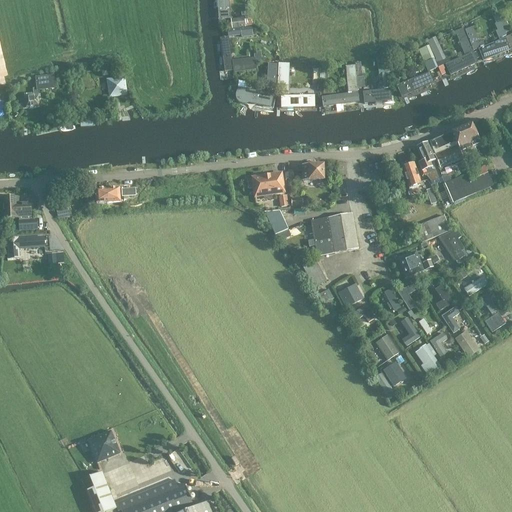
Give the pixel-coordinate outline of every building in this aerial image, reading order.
[(229,0),(217,0),(218,21),(231,20),(229,0)] [(506,37),(497,16),(493,18),(496,25),(495,25),(498,31),(496,32),(499,40),(506,37)] [(232,29),(239,29),(245,28),(244,19),(231,20),(232,29)] [(506,34),(510,32),(504,20),(500,22),(506,34)] [(252,28),(227,31),(228,38),(235,37),(235,38),(244,37),(244,38),(253,37),(252,28)] [(473,28),(466,31),(474,52),(482,48),(486,47),(484,42),(480,44),(473,28)] [(472,49),(465,30),(464,29),(455,32),(458,39),(460,37),(466,55),(472,52),(472,49)] [(220,40),(224,72),(234,71),(229,38),(220,40)] [(446,61),(435,38),(427,42),(436,61),(435,61),(436,65),(437,65),(439,69),(451,63),(449,59),(446,61)] [(510,51),(506,40),(479,51),(483,62),(510,51)] [(429,47),(419,51),(424,65),(429,62),(433,72),(430,73),(432,77),(438,74),(434,64),(433,64),(432,61),(434,60),(429,47)] [(478,64),(473,53),(445,66),(450,77),(478,64)] [(256,71),(255,62),(255,58),(233,61),(235,73),(256,71)] [(390,74),(387,58),(376,60),(379,75),(378,75),(379,86),(377,86),(377,90),(391,88),(389,74),(390,74)] [(285,69),(287,69),(287,67),(287,63),(280,63),(277,63),(277,72),(277,85),(286,85),(285,69)] [(355,67),(357,89),(364,89),(363,78),(362,78),(361,64),(355,64),(355,66),(355,67)] [(396,64),(389,65),(392,77),(399,75),(396,64)] [(276,88),(276,72),(276,65),(268,65),(267,88),(276,88)] [(355,66),(345,67),(348,94),(358,94),(357,89),(355,67),(355,66)] [(429,73),(396,88),(401,99),(434,85),(429,73)] [(21,110),(40,108),(37,91),(56,88),(54,75),(36,78),(37,89),(32,90),(33,94),(24,95),(25,99),(19,101),(21,110)] [(109,99),(127,97),(125,78),(106,80),(109,99)] [(271,110),(274,96),(240,89),(238,91),(236,93),(235,97),(236,100),(238,103),(240,105),(245,106),(248,105),(271,110)] [(392,102),(391,91),(363,94),(364,105),(392,102)] [(358,104),(357,94),(322,99),(323,109),(358,104)] [(315,97),(281,98),(281,109),(315,109),(315,97)] [(452,133),(463,159),(463,160),(477,154),(475,149),(481,146),(472,125),(452,133)] [(432,148),(435,156),(440,169),(463,159),(452,133),(429,143),(432,148)] [(432,148),(430,149),(427,144),(417,148),(423,163),(419,164),(423,174),(425,176),(426,175),(432,182),(439,179),(433,162),(435,161),(433,157),(435,156),(432,148)] [(468,175),(445,185),(453,204),(493,187),(488,174),(486,170),(483,163),(466,171),(468,175)] [(419,179),(414,164),(402,168),(410,191),(421,187),(419,179)] [(303,182),(325,181),(324,165),(302,166),(303,182)] [(281,175),(253,179),(255,198),(284,193),(281,175)] [(108,189),(109,204),(121,204),(120,188),(108,189)] [(108,189),(96,190),(96,192),(88,192),(89,205),(97,204),(97,205),(109,204),(108,189)] [(136,189),(122,190),(122,198),(136,197),(136,189)] [(432,189),(426,191),(431,206),(437,204),(432,189)] [(288,197),(280,198),(282,208),(289,207),(288,197)] [(18,205),(17,198),(2,199),(3,220),(19,219),(18,218),(31,218),(30,204),(18,205)] [(58,218),(69,216),(67,208),(57,210),(58,218)] [(276,236),(279,235),(289,231),(280,211),(265,212),(276,236)] [(318,258),(359,250),(352,215),(311,222),(318,258)] [(422,244),(451,232),(444,216),(415,228),(422,244)] [(19,232),(39,231),(38,222),(30,222),(18,223),(19,232)] [(289,232),(279,236),(282,242),(292,237),(289,232)] [(457,232),(438,239),(454,263),(455,262),(459,267),(469,260),(463,251),(465,250),(458,241),(461,238),(457,233),(457,232)] [(41,247),(40,238),(14,240),(14,239),(4,240),(7,260),(17,259),(15,249),(41,247)] [(416,253),(399,259),(407,280),(424,273),(416,253)] [(56,255),(48,256),(49,266),(57,265),(56,255)] [(436,256),(431,260),(434,265),(440,261),(436,256)] [(314,289),(327,282),(315,260),(302,267),(314,289)] [(431,261),(423,264),(425,271),(433,268),(431,261)] [(463,272),(456,277),(460,282),(467,278),(463,272)] [(485,278),(464,287),(468,295),(489,286),(485,278)] [(340,295),(347,309),(363,300),(356,287),(340,295)] [(436,307),(440,313),(453,305),(441,287),(435,291),(442,302),(436,307)] [(399,291),(407,312),(415,308),(407,288),(399,291)] [(328,291),(318,295),(331,319),(340,314),(328,291)] [(393,310),(395,313),(401,310),(391,291),(384,294),(390,304),(387,306),(390,311),(393,310)] [(368,305),(351,315),(355,322),(365,316),(369,323),(376,319),(368,305)] [(454,334),(461,330),(454,319),(461,315),(456,307),(442,317),(454,334)] [(505,308),(499,312),(503,317),(508,313),(505,308)] [(485,324),(492,335),(506,326),(498,315),(485,324)] [(409,318),(401,322),(409,336),(403,340),(407,347),(422,338),(409,318)] [(424,319),(420,322),(429,337),(434,334),(424,319)] [(442,344),(448,339),(443,333),(431,342),(442,358),(448,353),(442,344)] [(455,341),(467,360),(479,352),(467,334),(455,341)] [(376,345),(388,363),(399,356),(388,338),(376,345)] [(421,368),(427,378),(441,369),(434,359),(437,357),(429,346),(415,355),(423,367),(421,368)] [(459,354),(455,357),(458,362),(463,359),(459,354)] [(400,357),(396,360),(400,366),(404,363),(400,357)] [(384,373),(394,389),(407,380),(397,365),(384,373)] [(383,374),(376,377),(389,399),(395,395),(383,374)] [(111,432),(87,442),(97,465),(120,456),(120,455),(121,455),(111,432)] [(182,474),(191,467),(178,450),(169,456),(182,474)] [(95,489),(87,492),(95,511),(110,511),(116,509),(114,504),(102,473),(90,478),(95,489)] [(175,482),(116,506),(118,511),(119,511),(121,511),(210,511),(207,503),(194,508),(185,485),(178,488),(175,482)]
